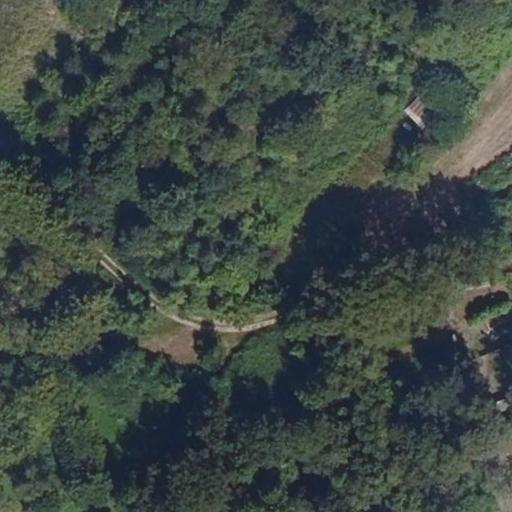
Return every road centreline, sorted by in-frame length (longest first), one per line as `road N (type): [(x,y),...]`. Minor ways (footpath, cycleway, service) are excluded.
road 1 (track): [(511,267),(399,286),(251,330),(202,327),(158,303),(0,163)]
road 2 (track): [(202,327),(0,361)]
